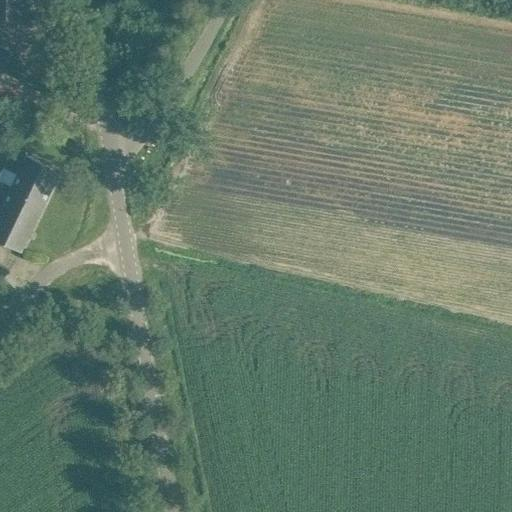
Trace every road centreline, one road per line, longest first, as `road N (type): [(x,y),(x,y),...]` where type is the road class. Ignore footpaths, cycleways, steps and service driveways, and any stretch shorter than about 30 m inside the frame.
road 1 (tertiary): [(174,511),(118,182)]
road 2 (unclassified): [(118,182),(224,0)]
road 3 (tertiary): [(118,182),(88,0)]
